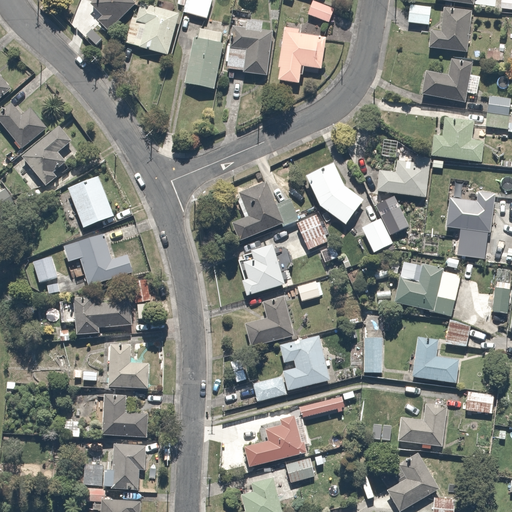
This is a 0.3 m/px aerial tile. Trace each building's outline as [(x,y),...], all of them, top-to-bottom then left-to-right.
[(102,19),(98,23),(106,31),(135,5),(130,0),(98,0),(99,0),(92,7),(102,19)] [(213,0),(188,0),(185,13),(208,19),(213,0)] [(335,9),(314,0),(308,15),(329,23),(335,9)] [(511,0),(502,0),(502,8),(511,8),(511,0)] [(134,18),(126,44),(168,57),(181,14),(143,3),(138,19),(134,18)] [(410,3),(409,24),(429,25),(430,4),(410,3)] [(442,32),(430,31),(429,51),(468,53),(471,11),(443,9),(442,32)] [(247,21),(246,31),(232,29),(228,73),(269,76),(272,33),(262,32),(263,22),(247,21)] [(301,66),(324,69),(329,34),(285,28),(278,81),(299,84),(301,66)] [(213,90),(224,42),(195,36),(184,84),(213,90)] [(472,62),(452,59),(449,76),(426,72),(422,95),(466,102),(467,93),(478,95),(481,78),(470,76),(472,62)] [(0,101),(13,92),(1,75),(0,75),(0,101)] [(511,96),(490,95),(487,128),(511,130),(511,96)] [(45,129),(30,111),(24,116),(14,104),(0,115),(0,120),(18,141),(15,144),(20,150),(23,147),(45,129)] [(483,161),(485,142),(475,141),(476,123),(446,121),(445,138),(434,137),(432,157),(483,161)] [(47,187),(64,172),(61,168),(78,153),(57,128),(22,159),(47,187)] [(411,156),(395,154),(393,172),(379,171),(376,192),(427,198),(431,160),(417,158),(417,164),(410,163),(411,156)] [(308,179),(320,205),(347,225),(363,203),(346,190),(335,167),(308,179)] [(99,179),(69,191),(85,228),(115,216),(99,179)] [(471,182),(450,179),(448,197),(469,199),(471,182)] [(269,186),(237,199),(246,219),(232,225),(240,243),(285,223),(269,186)] [(0,212),(14,202),(5,189),(0,192),(0,212)] [(447,228),(461,229),(458,256),(486,260),(489,233),(492,233),(496,193),(480,191),(479,202),(450,199),(447,228)] [(410,228),(394,197),(375,206),(392,237),(410,228)] [(328,243),(316,214),(297,222),(309,250),(328,243)] [(392,244),(380,221),(362,230),(375,253),(392,244)] [(85,276),(88,286),(133,272),(128,256),(114,260),(106,236),(64,249),(73,279),(85,276)] [(249,281),(243,283),(248,297),(285,285),(272,246),(253,253),(255,260),(243,264),(249,281)] [(52,257),(33,263),(40,284),(59,277),(52,257)] [(462,260),(447,257),(445,266),(460,269),(462,260)] [(461,274),(422,265),(418,281),(401,277),(395,303),(451,317),(461,274)] [(151,303),(149,278),(131,279),(134,305),(151,303)] [(63,281),(48,285),(51,295),(65,291),(63,281)] [(319,281),(298,286),(303,302),(323,296),(319,281)] [(376,284),(376,298),(391,298),(391,284),(376,284)] [(497,284),(496,289),(494,289),(491,314),(509,316),(511,291),(510,291),(510,285),(497,284)] [(286,298),(263,304),(267,319),(245,325),(250,348),(295,337),(286,298)] [(77,335),(100,334),(99,328),(131,327),(130,303),(93,305),(93,300),(75,301),(77,335)] [(72,305),(61,305),(61,325),(73,325),(72,305)] [(472,325),(450,321),(445,344),(467,348),(472,325)] [(377,339),(377,328),(366,328),(364,373),(385,374),(387,340),(377,339)] [(297,369),(283,373),(289,394),(332,382),(318,335),(279,346),(285,366),(295,362),(297,369)] [(412,379),(421,380),(420,386),(429,387),(430,381),(456,384),(459,361),(437,358),(439,343),(417,340),(412,379)] [(132,363),(133,346),(111,345),(108,389),(148,391),(150,364),(132,363)] [(75,370),(75,378),(83,379),(83,381),(98,382),(99,372),(75,370)] [(282,377),(254,384),(254,381),(234,387),(239,404),(258,399),(259,402),(287,394),(282,377)] [(467,391),(465,412),(491,415),(494,394),(467,391)] [(148,440),(151,399),(96,395),(94,425),(104,425),(103,437),(148,440)] [(338,397),(299,407),(302,420),(341,410),(338,397)] [(424,422),(403,420),(401,443),(423,445),(423,450),(436,451),(436,446),(444,447),(447,407),(425,405),(424,422)] [(297,417),(280,421),(280,425),(264,429),(268,441),(243,447),(249,468),(307,453),(297,417)] [(146,473),(147,446),(115,445),(114,473),(105,472),(104,490),(139,491),(139,473),(146,473)] [(404,511),(439,490),(418,455),(391,472),(399,484),(384,494),(395,511),(404,511)] [(289,485),(317,478),(315,469),(325,466),(323,456),(284,465),(289,485)] [(100,465),(85,465),(84,486),(99,487),(100,465)] [(283,511),(274,476),(250,482),(252,492),(239,496),(243,511),(283,511)] [(463,480),(447,479),(446,489),(462,490),(463,480)] [(106,492),(86,491),(85,499),(105,500),(106,492)] [(461,511),(462,499),(432,498),(432,511),(461,511)] [(140,511),(140,505),(102,503),(101,511),(140,511)]
